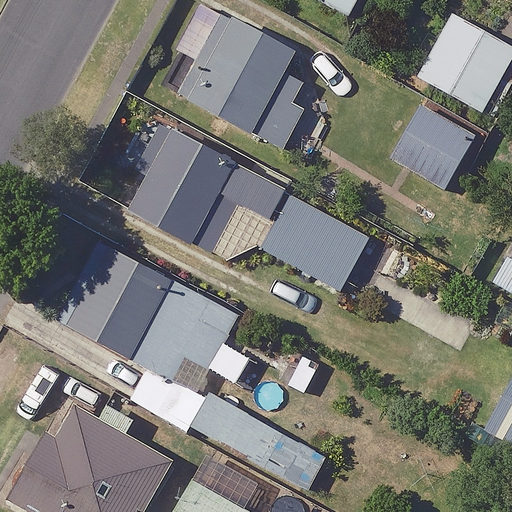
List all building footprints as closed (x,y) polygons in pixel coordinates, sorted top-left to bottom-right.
[(357,0),(328,0),(351,12),(357,0)] [(304,82),(283,72),(295,49),(226,11),(182,93),(284,147),(307,104),(295,98),(304,82)] [(511,87),(511,42),(455,11),(420,73),(497,115),(511,87)] [(477,132),(423,102),(393,157),(446,187),(477,132)] [(131,206),(230,258),(267,249),(342,289),(372,231),(155,117),(129,165),(147,175),(131,206)] [(242,311),(100,236),(57,317),(198,392),(242,311)] [(477,327),(384,277),(370,302),(463,352),(477,327)] [(328,454),(212,391),(194,424),(310,487),(328,454)] [(511,394),(491,430),(511,442),(511,394)] [(143,511),(172,462),(80,409),(63,437),(47,428),(8,495),(37,511),(143,511)] [(255,511),(194,477),(174,511),(255,511)]
